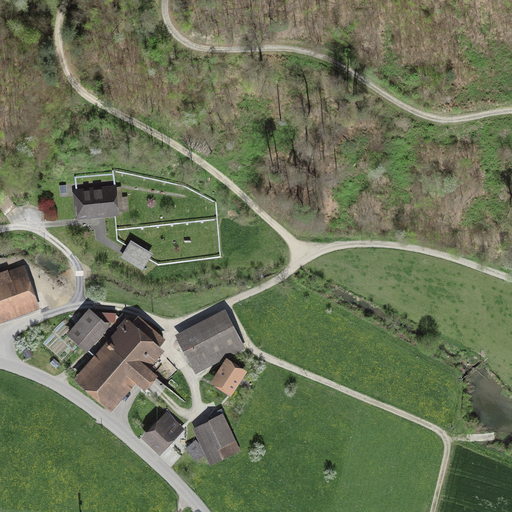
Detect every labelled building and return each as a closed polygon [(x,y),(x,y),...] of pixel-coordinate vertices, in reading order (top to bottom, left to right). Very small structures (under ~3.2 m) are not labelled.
[(76,191),(78,215),(115,211),(113,193),(116,193),(115,187),(76,191)] [(16,207),(7,196),(0,201),(0,209),(5,216),(16,207)] [(150,255),(131,244),(123,256),(142,268),(150,255)] [(0,314),(33,303),(17,258),(6,262),(9,272),(0,275),(0,314)] [(104,325),(90,312),(70,335),(85,347),(104,325)] [(97,313),(94,316),(104,325),(85,347),(100,361),(83,381),(108,403),(132,375),(145,386),(154,377),(141,365),(163,341),(137,318),(132,324),(127,319),(125,322),(115,314),(97,313)] [(183,343),(194,366),(239,342),(227,320),(183,343)] [(215,382),(229,392),(242,372),(228,362),(215,382)] [(164,384),(182,396),(188,387),(170,375),(164,384)] [(148,437),(160,449),(180,428),(168,416),(148,437)] [(195,429),(212,464),(237,452),(221,417),(195,429)] [(204,453),(195,442),(188,448),(198,459),(204,453)]
